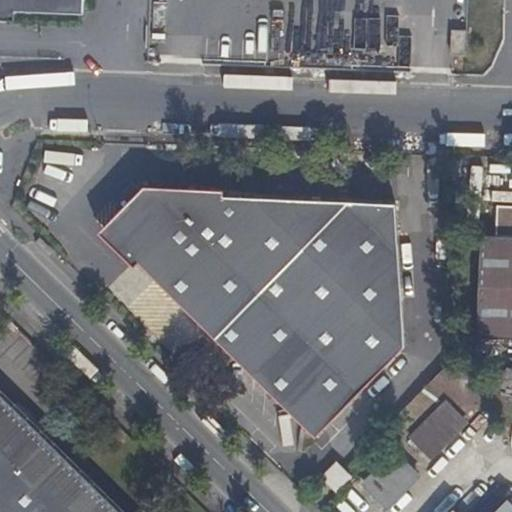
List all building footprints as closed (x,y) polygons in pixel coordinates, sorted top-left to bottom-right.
[(0,0),(0,25),(14,26),(14,17),(85,20),(85,0),(0,0)] [(450,56),(466,56),(467,31),(451,30),(450,56)] [(404,338),(394,194),(223,188),(219,181),(181,180),(142,178),(101,222),(313,428),(404,338)] [(511,207),(498,207),(497,237),(482,236),(478,338),(511,339),(511,207)] [(0,511),(121,511),(0,392),(0,511)] [(446,403),(423,425),(444,446),(466,423),(446,403)] [(423,425),(412,437),(432,458),(444,446),(423,425)] [(396,453),(365,485),(388,507),(418,476),(396,453)] [(336,491),(352,476),(337,462),(322,477),(336,491)] [(456,511),(454,510),(451,511),(511,511),(511,503),(508,500),(496,511),(456,511)]
